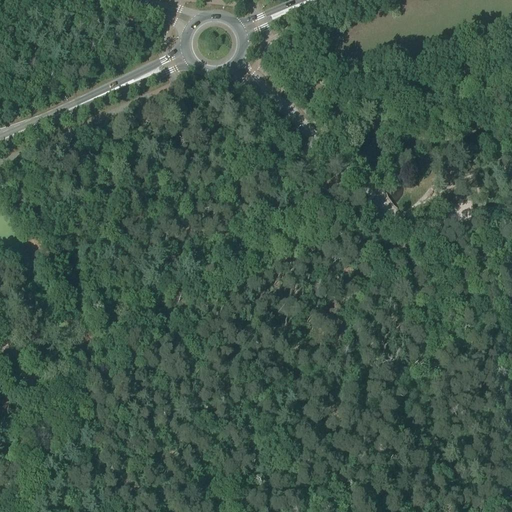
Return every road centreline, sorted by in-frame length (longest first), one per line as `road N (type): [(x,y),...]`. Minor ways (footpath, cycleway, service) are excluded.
road 1 (residential): [(511,341),(234,65)]
road 2 (track): [(511,89),(423,108),(373,98),(340,102),(327,136)]
road 3 (primary): [(0,143),(187,57)]
